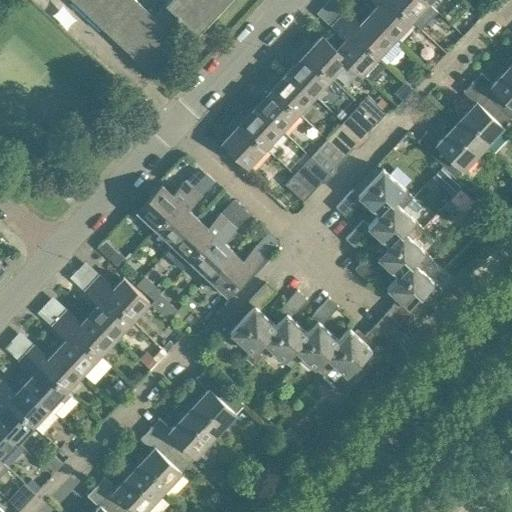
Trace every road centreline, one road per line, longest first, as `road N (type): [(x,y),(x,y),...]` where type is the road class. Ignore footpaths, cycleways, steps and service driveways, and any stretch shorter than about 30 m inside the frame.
road 1 (residential): [(35,511),(296,239)]
road 2 (residential): [(296,239),(511,0)]
road 3 (tertiary): [(511,311),(324,511)]
road 4 (residential): [(62,269),(188,127)]
road 5 (residential): [(188,127),(305,0)]
road 6 (residential): [(296,239),(188,127)]
